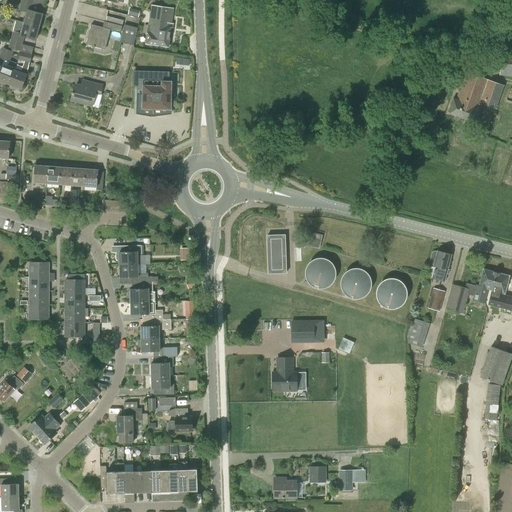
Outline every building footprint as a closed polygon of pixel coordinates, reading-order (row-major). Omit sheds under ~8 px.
[(27,13),(24,23),(39,27),(43,15),(31,12),(33,4),(22,1),(19,11),(27,13)] [(151,6),(148,27),(147,27),(145,44),(168,47),(171,27),(170,27),(173,9),(151,6)] [(11,42),(11,43),(22,46),(22,45),(23,44),(24,37),(36,40),(39,27),(24,23),(16,21),(13,32),(11,42)] [(122,26),(104,21),(102,27),(91,24),(86,45),(101,49),(104,41),(107,42),(110,30),(120,32),(122,26)] [(120,42),(133,46),(137,28),(124,25),(120,42)] [(8,50),(0,71),(0,81),(9,85),(14,70),(7,68),(13,52),(14,50),(20,52),(21,52),(22,46),(11,43),(9,50),(8,50)] [(0,71),(8,50),(2,48),(0,53),(0,71)] [(403,53),(394,51),(392,56),(401,59),(403,53)] [(511,52),(503,51),(499,76),(511,77),(511,52)] [(20,52),(18,61),(24,62),(30,63),(32,55),(21,52),(20,52)] [(14,70),(9,85),(10,86),(10,88),(10,90),(14,91),(16,90),(16,88),(21,90),(27,75),(30,63),(24,62),(22,70),(16,67),(14,70)] [(143,95),(137,95),(137,114),(149,116),(151,116),(153,116),(166,114),(166,109),(170,109),(171,81),(169,81),(169,72),(143,72),(143,86),(143,95)] [(453,98),(448,113),(477,123),(482,108),(479,107),(480,104),(496,109),(504,86),(465,73),(456,99),(453,98)] [(75,85),(71,101),(91,106),(95,94),(100,95),(102,86),(90,83),(89,89),(75,85)] [(189,118),(186,109),(176,112),(179,121),(189,118)] [(0,141),(0,158),(8,159),(9,142),(0,141)] [(34,183),(46,184),(48,167),(35,166),(34,183)] [(46,184),(59,184),(60,168),(48,167),(46,184)] [(59,184),(71,185),(72,169),(60,168),(59,184)] [(71,185),(84,186),(85,170),(72,169),(71,185)] [(84,186),(83,190),(86,191),(86,187),(96,187),(96,190),(102,190),(102,182),(97,181),(98,171),(85,170),(84,186)] [(45,196),(45,206),(58,206),(58,200),(52,200),(52,196),(45,196)] [(307,246),(319,249),(323,236),(311,232),(307,246)] [(267,236),(268,274),(286,274),(285,235),(267,236)] [(118,253),(116,255),(116,259),(118,261),(119,261),(119,265),(138,265),(138,255),(143,255),(143,246),(121,246),(121,252),(119,252),(119,253),(118,253)] [(193,260),(193,247),(183,248),(183,260),(193,260)] [(437,252),(434,252),(432,253),(429,264),(434,265),(433,267),(438,268),(437,271),(434,270),(432,279),(444,282),(451,255),(437,252)] [(305,271),(305,272),(305,274),(305,275),(305,277),(306,278),(306,280),(307,281),(308,283),(309,284),(310,285),(312,286),(313,287),(314,288),(315,288),(317,289),(319,289),(320,289),(321,289),(323,289),(324,289),(326,288),(327,287),(328,287),(330,286),(331,284),(332,283),(333,282),(334,281),(335,279),(335,278),(335,276),(336,275),(336,273),(336,272),(335,270),(335,269),(334,268),(334,266),(333,265),(332,264),(331,263),(330,262),(329,261),(328,260),(327,260),(326,259),(324,259),(322,258),(321,258),(320,258),(318,258),(317,259),(315,259),(314,260),(312,260),(311,261),(310,262),(309,263),(308,264),(307,265),(307,266),(306,268),(305,269),(305,271)] [(29,263),(29,278),(48,278),(48,263),(29,263)] [(138,265),(119,265),(120,278),(132,278),(132,283),(158,283),(158,277),(152,277),(148,277),(148,273),(138,273),(138,265)] [(346,295),(347,296),(349,297),(350,298),(351,298),(352,298),(354,299),(356,299),(358,299),(359,298),(360,298),(362,297),(364,297),(365,296),(366,295),(367,294),(368,293),(369,292),(369,291),(370,290),(370,288),(371,287),(371,286),(371,284),(371,283),(371,282),(371,281),(370,280),(370,279),(369,277),(369,276),(368,275),(367,274),(366,273),(365,272),(364,271),(362,270),(361,269),(359,269),(357,269),(355,269),(354,269),(352,269),(351,269),(350,270),(348,270),(347,271),(345,273),(344,274),(343,275),(342,277),(342,278),(341,280),(341,281),(341,282),(341,283),(341,284),(341,285),(341,287),(341,289),(342,290),(342,291),(343,292),(344,293),(345,294),(346,295)] [(487,290),(492,291),(497,273),(483,270),(478,287),(466,283),(465,288),(452,285),(445,309),(463,313),(468,295),(474,296),(472,301),(484,304),(487,290)] [(497,273),(492,291),(496,292),(492,308),(511,313),(511,296),(504,295),(509,277),(497,273)] [(65,280),(65,295),(84,295),(84,274),(68,274),(68,280),(65,280)] [(29,278),(29,292),(48,292),(48,278),(29,278)] [(192,278),(185,281),(188,289),(195,287),(192,278)] [(395,279),(393,278),(391,278),(389,279),(387,279),(385,280),(383,281),(381,283),(380,284),(379,285),(378,286),(378,287),(377,288),(377,289),(377,290),(377,291),(376,293),(376,294),(376,295),(377,296),(377,297),(377,298),(378,300),(379,302),(380,303),(380,304),(382,305),(383,306),(385,308),(386,308),(387,308),(389,309),(390,309),(393,309),(395,309),(396,309),(398,308),(400,307),(401,306),(403,305),(404,303),(405,302),(406,300),(406,298),(407,297),(407,296),(407,295),(407,294),(407,293),(407,291),(407,290),(406,289),(406,288),(406,287),(405,285),(404,285),(403,284),(402,282),(400,281),(398,280),(397,279),(395,279)] [(129,291),(127,292),(127,296),(129,298),(129,302),(131,302),(148,302),(148,293),(153,293),(152,285),(158,285),(158,283),(132,283),(132,290),(130,290),(130,291),(129,291)] [(433,288),(427,308),(439,312),(445,292),(433,288)] [(29,292),(29,305),(48,305),(48,292),(29,292)] [(65,295),(65,309),(84,309),(84,295),(65,295)] [(185,302),(186,310),(194,310),(193,301),(185,302)] [(148,302),(131,302),(131,315),(142,315),(142,321),(163,320),(163,310),(149,311),(148,302)] [(48,305),(29,305),(29,320),(48,320),(48,305)] [(65,309),(65,323),(84,323),(84,309),(65,309)] [(188,319),(189,336),(198,336),(197,318),(188,319)] [(407,338),(408,344),(421,348),(429,324),(413,318),(407,338)] [(143,326),(141,327),(141,340),(159,339),(159,330),(171,329),(171,320),(163,320),(142,321),(143,326)] [(323,341),(323,321),(291,322),(291,342),(323,341)] [(84,323),(65,323),(65,337),(84,337),(84,323)] [(141,340),(138,340),(138,348),(141,348),(141,352),(153,352),(153,358),(173,357),(173,351),(169,351),(169,348),(159,348),(159,339),(141,340)] [(341,350),(349,353),(352,346),(354,342),(346,339),(341,350)] [(511,355),(491,347),(480,377),(502,385),(511,356),(511,355)] [(153,364),(151,364),(151,376),(169,376),(169,367),(173,367),(173,357),(153,358),(153,364)] [(272,373),(273,392),(297,391),(296,373),(292,373),(292,358),(277,359),(277,373),(272,373)] [(24,367),(17,375),(25,382),(32,374),(24,367)] [(6,379),(0,386),(0,398),(4,402),(16,388),(18,389),(23,383),(14,376),(10,382),(6,379)] [(169,376),(151,376),(152,389),(153,389),(154,395),(174,395),(174,385),(169,385),(169,376)] [(484,419),(496,420),(500,385),(488,384),(484,419)] [(91,387),(73,403),(81,412),(99,396),(91,387)] [(49,403),(55,410),(65,401),(59,394),(49,403)] [(125,416),(117,416),(117,434),(119,434),(119,443),(134,443),(134,434),(133,421),(142,421),(143,425),(148,425),(147,414),(142,414),(142,409),(137,409),(137,402),(124,402),(125,416)] [(175,421),(168,421),(168,430),(176,430),(176,432),(191,431),(191,417),(188,417),(188,411),(188,409),(176,409),(176,408),(172,410),(168,411),(168,412),(168,416),(175,416),(175,418),(175,421)] [(29,427),(37,436),(42,431),(55,419),(49,413),(43,419),(41,416),(29,427)] [(42,431),(37,436),(44,444),(57,433),(54,430),(60,425),(55,419),(42,431)] [(168,446),(159,447),(160,456),(169,456),(168,446)] [(160,456),(159,447),(150,447),(151,456),(160,456)] [(196,469),(187,470),(188,492),(197,491),(197,488),(203,488),(202,469),(202,465),(196,465),(196,469)] [(475,498),(475,465),(464,465),(464,498),(475,498)] [(309,467),(309,483),(326,483),(326,466),(309,467)] [(116,494),(115,472),(106,472),(106,467),(100,467),(101,489),(106,488),(106,495),(116,494)] [(169,470),(160,471),(161,493),(170,492),(169,470)] [(178,470),(169,470),(170,492),(179,492),(178,470)] [(187,470),(178,470),(179,492),(188,492),(187,470)] [(365,470),(339,470),(339,491),(352,491),(352,483),(365,483),(365,470)] [(142,471),(133,472),(134,494),(143,493),(142,471)] [(151,471),(142,471),(143,493),(152,493),(151,471)] [(160,471),(151,471),(152,493),(161,493),(160,471)] [(124,472),(115,472),(116,494),(125,494),(124,472)] [(133,472),(124,472),(125,494),(134,494),(133,472)] [(0,485),(1,486),(2,498),(19,498),(19,485),(13,485),(12,478),(0,478),(0,485)] [(297,482),(286,482),(286,484),(274,484),(274,498),(296,498),(295,498),(295,484),(297,484),(297,482)] [(0,509),(0,511),(13,511),(14,511),(19,510),(19,498),(2,498),(2,510),(0,509)]
